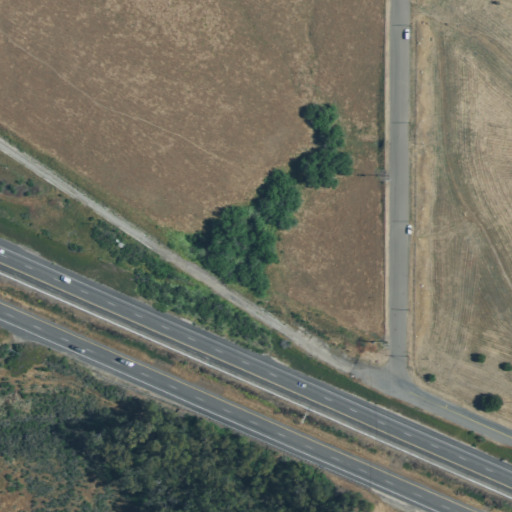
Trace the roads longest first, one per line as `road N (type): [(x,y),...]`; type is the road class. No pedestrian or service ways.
road 1 (trunk): [(511,482),(0,257)]
road 2 (motorway): [(0,313),(455,511)]
road 3 (track): [(352,370),(0,147)]
road 4 (residential): [(397,392),(398,0)]
road 5 (residential): [(511,442),(352,370)]
road 6 (track): [(144,408),(116,407),(76,380),(0,381)]
